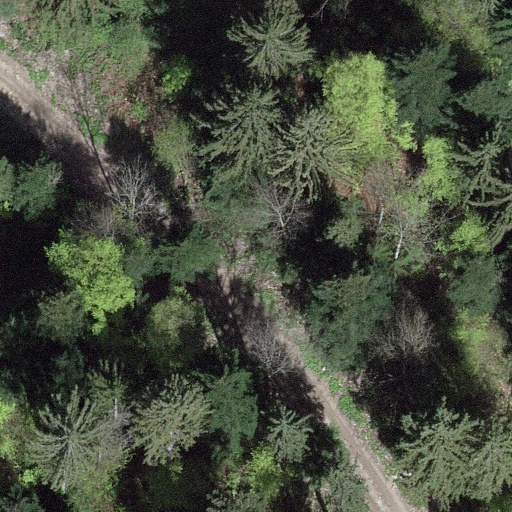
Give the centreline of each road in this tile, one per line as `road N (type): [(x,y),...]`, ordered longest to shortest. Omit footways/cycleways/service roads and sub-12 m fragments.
road 1 (track): [(0,80),(119,177),(274,344),(391,511)]
road 2 (track): [(358,0),(511,155)]
